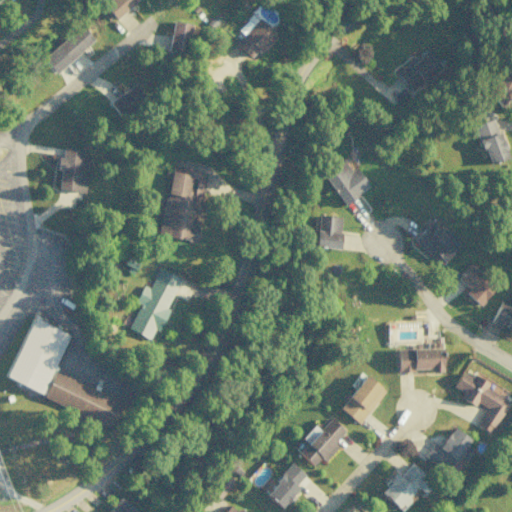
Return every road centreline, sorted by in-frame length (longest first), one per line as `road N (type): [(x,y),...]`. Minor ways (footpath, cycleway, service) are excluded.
road 1 (residential): [(44,511),(125,454),(201,362),(229,315),(300,68),(321,38),(387,0)]
road 2 (residential): [(0,317),(30,252),(21,131),(151,19)]
road 3 (residential): [(511,365),(447,325),(377,241)]
road 4 (residential): [(320,511),(413,408)]
